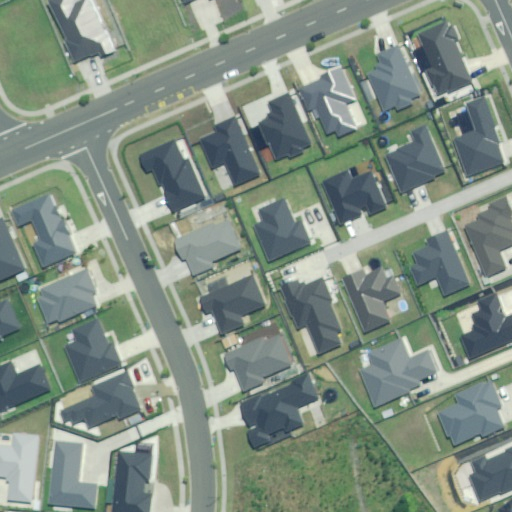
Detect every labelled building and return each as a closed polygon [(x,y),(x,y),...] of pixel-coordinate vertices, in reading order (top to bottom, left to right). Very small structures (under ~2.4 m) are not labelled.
[(74,0),(50,0),(49,1),(76,63),(99,52),(102,57),(116,51),(93,0),(81,0),(76,2),(74,0)] [(434,68),(425,71),(431,87),(436,85),(440,95),(471,82),(454,42),(457,41),(451,27),(448,28),(447,24),(420,36),(434,68)] [(381,69),(368,75),(384,111),(395,106),(397,109),(411,103),(409,100),(419,95),(398,46),(375,56),(381,69)] [(323,80),(299,90),(308,110),(317,107),(329,133),(336,130),(338,137),(356,129),(345,103),(353,99),(340,68),(321,76),(323,80)] [(310,145),(288,94),(269,102),(275,116),(260,122),(276,159),(289,154),(291,158),(302,153),(301,149),(310,145)] [(476,132),(454,140),(468,177),(504,164),(496,143),(499,142),(483,98),(466,104),(476,132)] [(218,132),(201,139),(213,167),(225,162),(235,186),(259,175),(235,119),(216,127),(218,132)] [(444,171),(425,127),(413,132),(417,142),(387,154),(403,192),(435,178),(434,176),(444,171)] [(173,142),(141,155),(149,172),(154,170),(160,185),(163,184),(175,210),(204,198),(188,162),(183,164),(173,142)] [(348,172),(324,182),(341,222),(369,210),(371,214),(385,208),(370,171),(351,179),(348,172)] [(49,194),(12,210),(19,226),(32,221),(40,241),(33,244),(43,267),(75,254),(49,194)] [(511,215),(504,197),(490,204),(492,208),(479,214),(481,219),(466,225),(487,276),(505,269),(498,251),(511,244),(511,224),(508,216),(511,215)] [(294,225),(283,199),(260,209),(265,221),(256,225),(271,260),(309,244),(300,223),(294,225)] [(229,217),(174,241),(182,261),(185,260),(191,275),(213,266),(211,262),(242,248),(229,217)] [(0,280),(25,270),(3,220),(0,221),(0,280)] [(469,286),(446,232),(428,240),(430,247),(413,254),(418,265),(410,268),(418,285),(437,277),(445,296),(469,286)] [(316,259),(302,259),(302,272),(315,272),(316,259)] [(363,269),(343,278),(366,332),(390,321),(382,303),(399,296),(391,278),(386,280),(382,270),(366,277),(363,269)] [(95,294),(86,271),(42,290),(45,298),(38,301),(48,323),(59,318),(61,323),(97,307),(92,295),(95,294)] [(211,294),(200,299),(207,313),(212,311),(222,333),(243,324),(240,316),(264,306),(251,277),(228,287),(224,279),(208,286),(211,294)] [(298,280),(281,287),(299,329),(307,325),(319,354),(340,345),(336,334),(341,332),(328,302),(331,301),(322,278),(301,287),(298,280)] [(458,338),(467,360),(511,341),(511,329),(507,317),(501,319),(491,295),(474,302),(478,311),(468,315),(474,331),(458,338)] [(0,339),(3,339),(1,335),(20,327),(8,302),(0,305),(0,339)] [(108,347),(96,320),(75,329),(80,340),(65,347),(80,382),(122,364),(113,345),(108,347)] [(264,337),(224,354),(231,370),(234,369),(244,390),(265,381),(263,377),(292,365),(280,335),(266,341),(264,337)] [(373,367),(360,372),(375,406),(421,386),(419,380),(436,372),(428,352),(409,360),(400,341),(368,355),(373,367)] [(0,411),(50,390),(40,367),(18,376),(12,364),(0,368),(0,411)] [(95,396),(63,410),(67,420),(73,417),(76,424),(85,420),(87,426),(116,414),(118,420),(143,409),(127,374),(92,389),(95,396)] [(264,394),(239,405),(247,425),(251,423),(254,429),(247,432),(254,448),(304,427),(296,409),(318,399),(307,376),(293,382),(295,386),(266,398),(264,394)] [(460,405),(438,414),(447,437),(450,436),(454,445),(481,433),(482,436),(504,427),(496,409),(500,407),(489,381),(456,396),(460,405)] [(12,444),(0,443),(0,477),(10,479),(8,500),(31,503),(38,437),(13,434),(12,444)] [(81,445),(57,442),(50,504),(95,509),(97,485),(77,483),(81,445)] [(471,474),(482,500),(511,487),(511,447),(506,450),(507,452),(486,461),(484,458),(473,463),(477,472),(471,474)] [(137,455),(119,453),(112,511),(148,511),(151,495),(144,495),(148,453),(137,452),(137,455)] [(500,511),(511,511),(511,503),(501,511),(500,511)]
